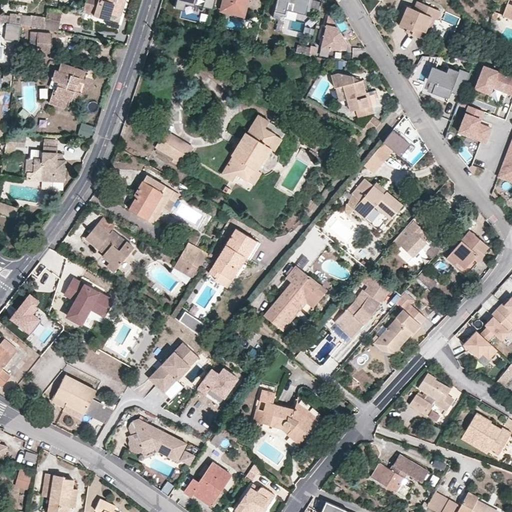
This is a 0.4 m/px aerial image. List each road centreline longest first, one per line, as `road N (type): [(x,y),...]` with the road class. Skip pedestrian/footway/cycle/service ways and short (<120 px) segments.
road 1 (residential): [(23,264),(90,173),(149,0)]
road 2 (residential): [(511,235),(441,150),(348,0)]
road 3 (unknown): [(263,338),(366,417),(463,459),(467,472),(453,497)]
road 4 (residential): [(291,511),(430,347)]
road 5 (residential): [(173,511),(103,462),(0,412)]
road 6 (unknown): [(156,312),(103,462)]
road 7 (residential): [(430,347),(511,252)]
